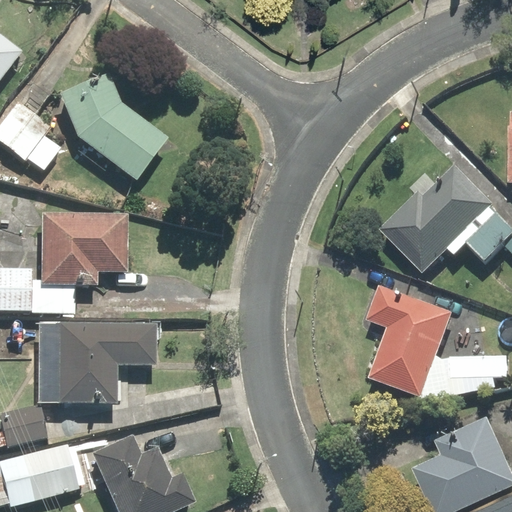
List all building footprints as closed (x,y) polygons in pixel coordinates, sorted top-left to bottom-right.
[(0,31),(0,84),(26,51),(0,31)] [(61,97),(82,140),(140,182),(170,141),(130,112),(111,73),(61,97)] [(29,160),(46,173),(63,153),(47,139),(53,131),(21,105),(0,131),(0,142),(26,163),(29,160)] [(461,258),(475,245),(490,261),(507,245),(511,249),(511,218),(465,167),(430,199),(424,193),(386,228),(427,272),(452,249),(461,258)] [(99,274),(133,275),(134,215),(45,213),(43,287),(35,287),(36,269),(0,268),(0,310),(79,313),(79,288),(98,288),(99,274)] [(381,291),(371,321),(393,329),(376,379),(428,397),(455,316),(381,291)] [(121,369),(163,370),(164,326),(61,323),(58,405),(120,407),(121,369)] [(52,440),(43,407),(0,418),(0,448),(9,446),(10,451),(52,440)] [(444,456),(415,468),(433,511),(461,511),(511,490),(511,460),(495,422),(440,446),(444,456)] [(144,459),(136,438),(93,455),(116,511),(189,511),(198,508),(184,473),(173,478),(163,451),(144,459)] [(83,494),(72,451),(0,467),(0,508),(10,506),(11,511),(83,494)] [(511,511),(511,503),(491,511),(511,511)]
